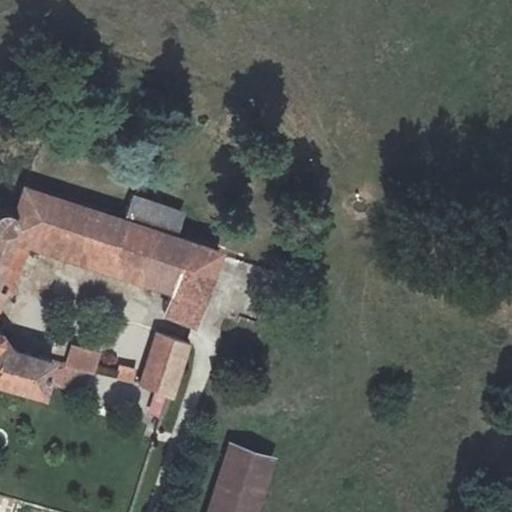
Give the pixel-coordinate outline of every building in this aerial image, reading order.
[(139,168),(124,218),(176,234),(191,185),(139,168)] [(218,247),(176,234),(124,218),(25,185),(16,213),(15,208),(11,207),(7,206),(4,205),(1,205),(0,205),(0,381),(38,393),(42,379),(81,390),(87,368),(91,369),(96,348),(69,341),(63,362),(48,358),(48,355),(4,344),(0,337),(0,251),(10,228),(169,280),(161,308),(193,322),(218,247)] [(139,381),(169,393),(187,341),(155,330),(139,381)] [(117,375),(132,379),(135,367),(121,363),(117,375)] [(257,511),(276,455),(227,439),(203,511),(257,511)]
